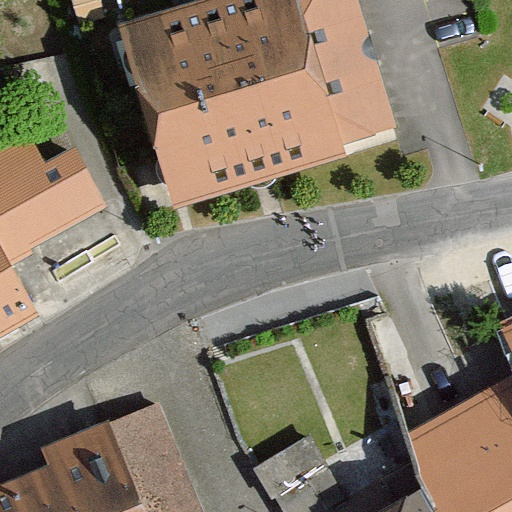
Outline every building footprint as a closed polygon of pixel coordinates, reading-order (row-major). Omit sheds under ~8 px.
[(141,207),(359,144),(317,0),(206,0),(90,34),(141,207)] [(7,261),(106,209),(74,148),(43,165),(30,140),(0,155),(0,333),(35,315),(7,261)] [(511,511),(511,389),(411,444),(406,464),(413,478),(432,511),(511,511)] [(411,444),(399,393),(381,399),(388,430),(364,438),(372,475),(406,464),(411,444)] [(126,511),(89,424),(22,452),(27,467),(0,477),(0,511),(126,511)] [(300,451),(258,477),(279,511),(330,511),(335,509),(300,451)] [(432,511),(413,478),(392,489),(403,511),(432,511)]
